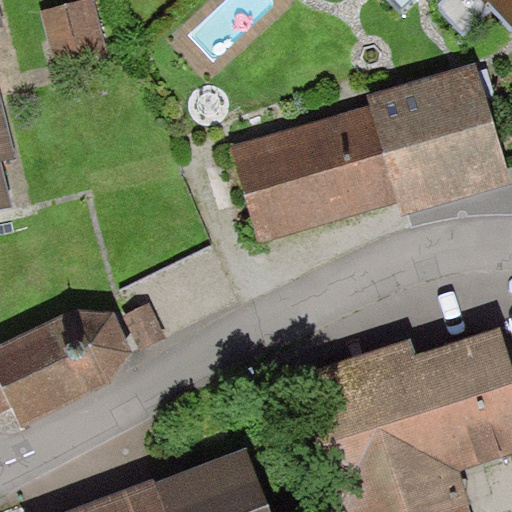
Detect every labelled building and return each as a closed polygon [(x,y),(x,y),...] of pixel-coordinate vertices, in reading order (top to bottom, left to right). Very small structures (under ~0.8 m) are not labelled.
[(0,0),(0,206),(5,205),(0,185),(0,166),(20,162),(0,82),(0,28),(8,27),(0,0)] [(95,0),(92,0),(44,14),(59,68),(110,54),(95,0)] [(511,0),(449,0),(441,8),(464,35),(493,11),(511,29),(511,0)] [(373,106),(403,200),(401,202),(406,218),(511,185),(474,64),(370,97),(373,106)] [(373,106),(232,150),(262,245),(403,200),(373,106)] [(151,306),(127,316),(141,348),(165,338),(151,306)] [(74,313),(0,349),(0,414),(11,409),(22,430),(109,389),(134,349),(117,316),(74,313)] [(414,339),(297,378),(342,511),(471,511),(458,472),(511,454),(511,367),(499,329),(436,350),(419,355),(414,339)] [(71,511),(268,511),(246,453),(156,487),(154,481),(71,511)]
